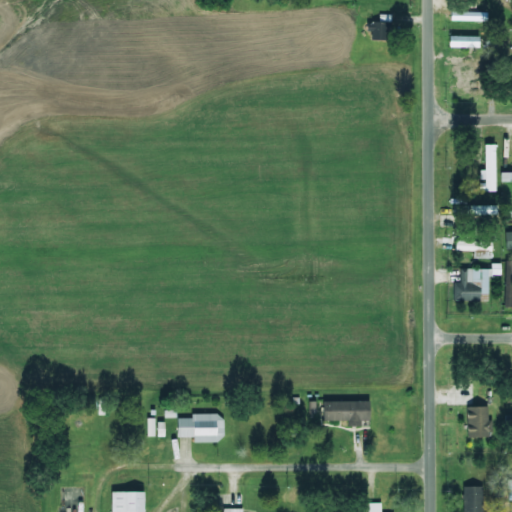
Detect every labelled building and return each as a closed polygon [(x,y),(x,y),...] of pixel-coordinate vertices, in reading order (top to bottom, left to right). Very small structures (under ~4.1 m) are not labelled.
[(487,12),(451,12),(450,22),(486,22),(487,12)] [(370,41),(390,41),(390,23),(370,23),(370,41)] [(480,37),(449,36),(449,48),(480,49),(480,37)] [(472,89),(472,60),(449,60),(449,89),(472,89)] [(484,171),(481,171),(481,190),(496,190),(495,145),(484,145),(484,171)] [(496,216),(496,207),(453,207),(453,216),(496,216)] [(490,242),(453,242),(453,253),(490,253),(490,242)] [(503,308),(511,308),(511,262),(503,262),(503,308)] [(487,270),(471,270),(470,283),(462,283),(462,277),(454,277),(454,302),(487,302),(487,270)] [(455,389),(455,404),(472,404),(472,389),(455,389)] [(368,401),(322,401),(322,423),(368,423),(368,401)] [(489,407),(467,407),(467,437),(489,437),(489,407)] [(176,437),(192,437),(192,441),(221,441),(221,415),(176,415),(176,437)] [(146,436),(162,436),(163,420),(146,420),(146,436)] [(481,511),(481,487),(463,487),(463,511),(481,511)] [(143,511),(143,491),(110,491),(110,511),(143,511)] [(381,511),(381,503),(368,503),(367,511),(381,511)]
